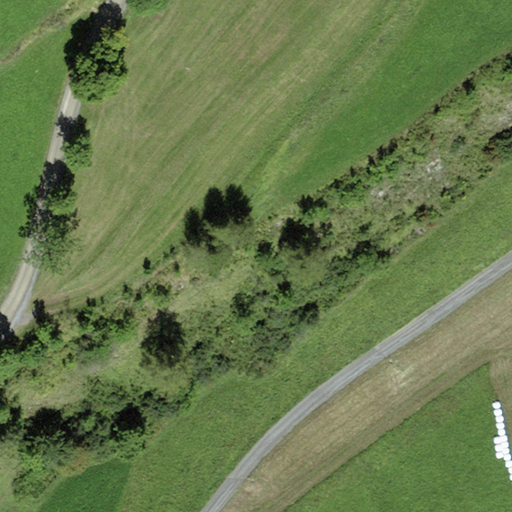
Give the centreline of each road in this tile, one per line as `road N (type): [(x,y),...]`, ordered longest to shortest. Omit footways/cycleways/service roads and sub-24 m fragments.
road 1 (track): [(511,257),(261,432),(190,511)]
road 2 (unclassified): [(0,325),(29,255),(70,98),(113,0)]
